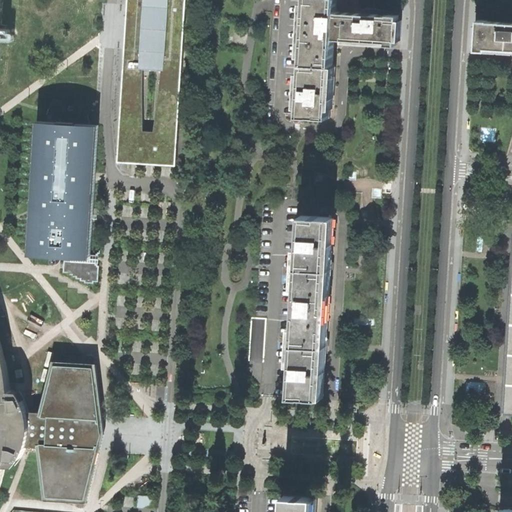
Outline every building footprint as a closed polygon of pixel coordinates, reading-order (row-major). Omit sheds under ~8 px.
[(186,0),(128,0),(128,5),(131,5),(129,50),(126,50),(119,162),(177,166),(186,0)] [(364,41),(387,42),(387,45),(397,46),(399,16),(388,15),(388,16),(336,12),(337,0),(305,0),(299,116),(330,118),(330,116),(327,116),(328,111),(330,111),(331,105),(328,105),(329,89),(332,90),(332,84),(329,84),(330,76),(330,69),(333,69),(333,63),(330,62),(331,54),(331,47),(335,47),(335,39),(364,41)] [(478,35),(477,50),(511,52),(511,22),(488,21),(488,20),(479,19),(478,35)] [(53,113),(53,120),(89,123),(88,114),(77,112),(77,111),(81,112),(81,109),(76,105),(53,100),(53,104),(51,104),(49,111),(53,113)] [(58,123),(37,122),(33,206),(33,209),(33,211),(31,255),(51,255),(73,256),(94,257),(94,255),(99,126),(78,125),(77,126),(77,128),(59,127),(59,125),(58,123)] [(302,215),(299,267),(329,268),(331,222),(332,217),(302,215)] [(98,256),(94,255),(94,257),(73,256),(73,262),(66,262),(66,272),(89,285),(97,286),(97,283),(100,283),(101,270),(97,262),(98,256)] [(327,305),(329,268),(299,267),(294,344),(324,345),(327,305)] [(0,481),(5,464),(7,464),(15,465),(18,461),(23,453),(27,446),(38,447),(39,451),(40,464),(45,464),(46,468),(48,496),(84,498),(97,445),(101,433),(99,424),(92,367),(57,365),(49,396),(44,395),(43,401),(41,410),(30,410),(20,391),(10,391),(5,359),(1,343),(0,341),(0,481)] [(291,396),(321,397),(321,387),(324,345),(294,344),(291,396)] [(284,494),(283,511),(313,511),(315,496),(284,494)]
